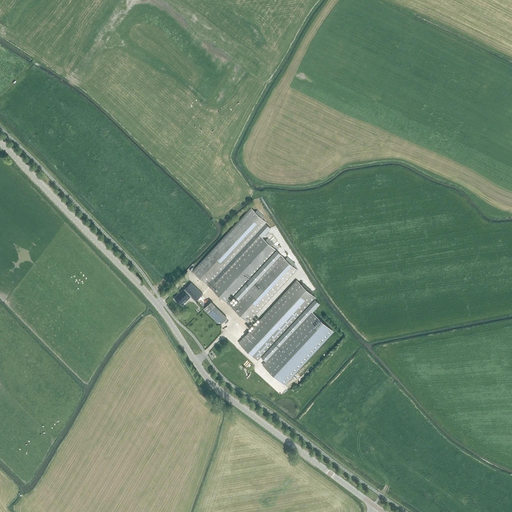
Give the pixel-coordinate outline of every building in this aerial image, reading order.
[(226,303),(227,303),(248,322),(296,269),(293,266),(295,264),(287,257),(285,259),(280,255),(234,305),(229,301),(276,250),(271,246),(274,244),(267,238),(265,240),(259,234),(215,282),(213,280),(266,222),(262,218),(264,216),(257,210),(255,212),(251,208),(192,271),(226,303)] [(238,343),(257,361),(316,298),(311,293),(312,292),(302,284),(301,285),(296,280),(238,343)] [(195,301),(202,294),(191,282),(184,290),(185,291),(182,293),(180,291),(174,298),(180,303),(185,299),(187,301),(191,297),(195,301)] [(207,305),(203,309),(218,323),(225,316),(208,300),(206,302),(207,303),(206,304),(207,305)] [(285,336),(287,337),(262,364),(285,385),(334,331),(312,311),(293,331),(291,329),(285,336)]
